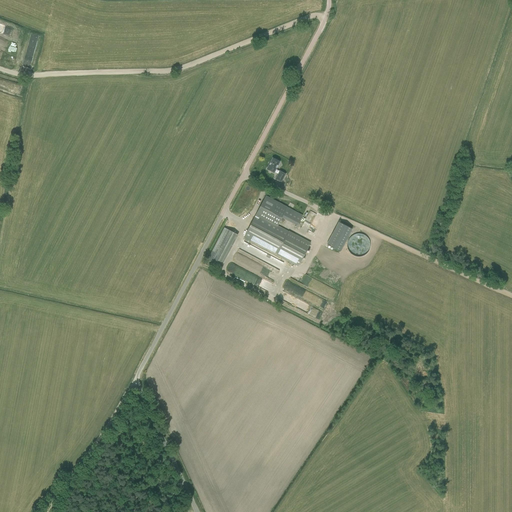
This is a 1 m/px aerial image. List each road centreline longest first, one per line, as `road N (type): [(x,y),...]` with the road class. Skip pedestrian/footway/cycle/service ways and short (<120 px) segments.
road 1 (unclassified): [(196,511),(134,380),(328,0)]
road 2 (track): [(0,68),(170,70),(326,14)]
road 3 (track): [(511,296),(243,173)]
road 4 (track): [(46,511),(134,380)]
